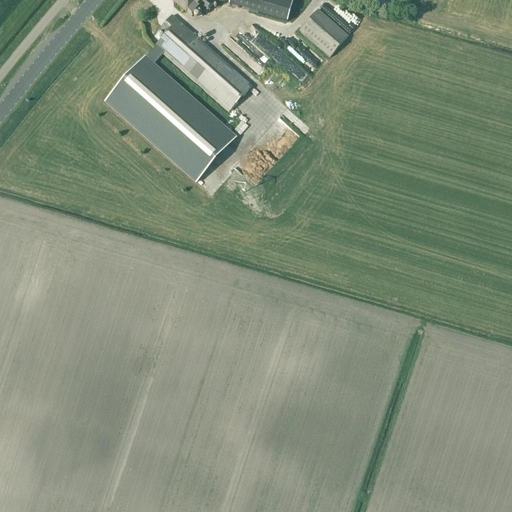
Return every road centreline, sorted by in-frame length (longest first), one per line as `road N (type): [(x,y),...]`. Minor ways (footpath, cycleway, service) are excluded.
road 1 (secondary): [(0,113),(93,0)]
road 2 (unknown): [(160,0),(262,92)]
